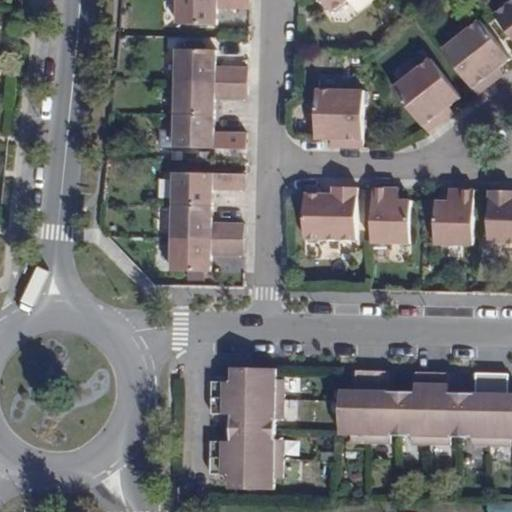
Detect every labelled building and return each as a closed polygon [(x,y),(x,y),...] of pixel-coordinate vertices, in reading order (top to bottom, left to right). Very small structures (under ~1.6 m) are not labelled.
[(248,0),(176,0),(176,26),(214,26),(215,8),(248,9),(248,0)] [(347,7),(346,0),(345,0),(322,0),(332,12),(334,10),(339,12),(347,7)] [(511,4),(496,17),(511,37),(511,4)] [(496,70),(509,61),(480,25),(444,53),(478,95),(496,81),(490,75),(496,70)] [(175,50),(175,82),(246,84),(247,68),(214,67),(214,51),(175,50)] [(429,133),(447,119),(443,113),(449,108),(460,99),(431,63),(395,91),(429,133)] [(501,77),(496,70),(490,75),(496,81),(501,77)] [(246,84),(175,82),(174,116),(214,117),(215,98),(246,99),(246,84)] [(337,149),(359,149),(360,96),(315,95),(314,140),(329,140),(337,141),(337,149)] [(443,113),(447,119),(453,114),(449,108),(443,113)] [(214,133),(214,117),(174,116),(174,150),(245,151),(245,134),(214,133)] [(174,176),(173,206),(213,207),(213,190),(244,190),(244,177),(174,176)] [(324,194),(308,194),(308,240),(313,246),(324,247),(329,240),(358,241),(359,188),(335,187),(335,188),(335,194),(324,194)] [(371,188),(370,244),(408,245),(408,203),(394,203),(394,197),(383,196),(383,188),(371,188)] [(394,197),(395,188),(383,188),(383,196),(394,197)] [(434,246),(473,247),(475,190),(459,189),(459,199),(449,199),(449,205),(435,204),(434,246)] [(449,189),(449,199),(459,199),(459,189),(449,189)] [(511,200),(511,201),(511,200),(511,190),(490,190),(489,244),(511,244),(511,200)] [(213,225),(213,207),(173,206),(173,238),(243,241),(243,225),(213,225)] [(243,257),(243,241),(173,238),(173,273),(212,274),(212,257),(243,257)] [(239,368),(231,367),(230,384),(238,384),(239,368)] [(280,478),(282,442),(272,442),(273,418),(282,419),(283,379),(274,379),(274,368),(239,368),(238,384),(230,384),(211,384),(210,412),(230,413),(237,413),(236,444),(229,443),(209,443),(209,472),(228,473),(235,473),(235,487),(271,488),(272,478),(280,478)] [(388,441),(388,433),(409,433),(410,441),(447,442),(448,434),(469,435),(469,443),(510,444),(510,435),(511,435),(511,397),(506,397),(506,390),(506,374),(475,373),(475,389),(474,398),(444,396),(444,388),(444,372),(415,372),(415,388),(415,396),(384,395),(384,387),(384,371),(353,370),(353,387),(353,395),(340,395),(339,431),(351,432),(351,439),(388,441)] [(340,387),(340,395),(353,395),(353,387),(340,387)] [(415,396),(415,388),(384,387),(384,395),(415,396)] [(474,398),(475,389),(444,388),(444,396),(474,398)] [(511,511),(511,500),(487,500),(486,511),(511,511)]
